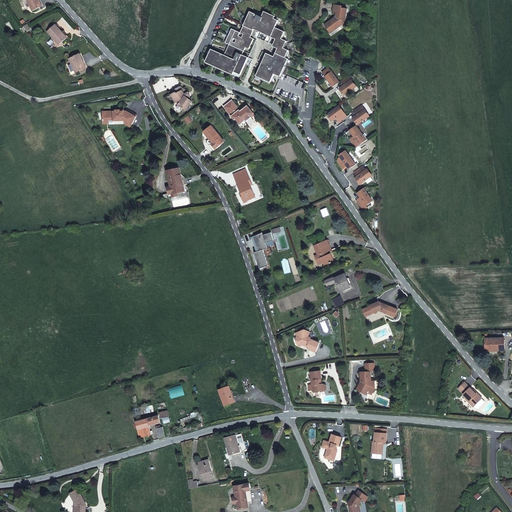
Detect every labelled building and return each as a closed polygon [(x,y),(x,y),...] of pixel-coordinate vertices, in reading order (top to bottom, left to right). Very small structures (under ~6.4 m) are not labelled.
[(38,0),(27,0),(33,11),(42,6),(38,0)] [(337,27),(337,29),(345,23),(348,9),(342,8),(342,6),(334,5),(332,12),(335,13),(335,17),(326,23),(327,24),(326,26),(330,27),(332,30),(337,27)] [(241,75),(248,60),(249,58),(243,55),(246,48),(249,50),(254,39),(251,37),(254,30),(276,40),(273,47),(278,49),(274,56),(266,53),(261,63),(260,66),(256,76),(263,80),(271,83),(275,74),(281,77),(273,93),(295,103),(298,97),(301,98),(307,85),(282,73),(289,59),(286,58),(289,50),(284,48),(287,41),(282,39),(286,32),(276,27),(279,20),(275,18),(276,16),(265,11),(262,17),(250,11),(240,33),(232,28),(225,43),(229,45),(225,55),(212,49),(205,63),(233,75),(234,72),(241,75)] [(326,23),(323,25),(330,34),(337,29),(337,27),(332,30),(330,27),(326,26),(327,24),(326,23)] [(61,33),(62,32),(56,25),(47,32),(59,45),(62,42),(66,38),(61,33)] [(83,63),(84,62),(82,58),(80,53),(69,58),(76,73),(85,68),(83,63)] [(322,73),(333,87),(340,82),(329,68),(322,73)] [(348,76),(340,82),(343,86),(339,89),(344,96),(354,88),(350,82),(351,81),(348,76)] [(170,91),(172,94),(183,88),(180,86),(170,91)] [(183,88),(172,94),(171,95),(175,102),(179,104),(178,105),(186,111),(193,101),(189,91),(186,90),(183,88)] [(166,97),(174,104),(178,105),(179,104),(175,102),(171,95),(166,97)] [(251,115),(254,113),(251,109),(248,105),(245,108),(241,110),(240,109),(232,100),(224,106),(235,119),(236,118),(239,121),(242,122),(245,120),(246,121),(252,116),(251,115)] [(352,118),(357,125),(368,117),(363,111),(365,110),(362,105),(353,111),(356,115),(352,118)] [(338,107),(327,115),(332,122),(336,119),(339,123),(344,119),(341,115),(343,113),(338,107)] [(114,110),(103,110),(104,119),(115,118),(115,119),(125,119),(127,120),(126,122),(132,124),(137,115),(128,110),(127,109),(125,109),(125,110),(121,111),(121,108),(114,109),(114,110)] [(187,124),(192,121),(188,116),(184,119),(187,124)] [(204,131),(210,139),(213,142),(211,144),(215,149),(225,142),(212,125),(204,131)] [(356,126),(349,131),(352,134),(359,129),(356,126)] [(350,139),(356,148),(366,140),(359,129),(352,134),(354,137),(350,139)] [(206,141),(214,150),(215,149),(211,144),(213,142),(210,139),(206,141)] [(340,157),(336,160),(343,169),(347,166),(349,170),(356,165),(347,152),(340,157)] [(355,178),(360,185),(371,177),(366,170),(363,166),(354,173),(357,177),(355,178)] [(179,182),(181,182),(178,168),(167,170),(171,187),(172,194),(184,191),(183,185),(180,186),(179,182)] [(247,175),(249,175),(246,168),(234,174),(242,193),(245,202),(256,197),(251,186),(247,175)] [(373,201),(364,188),(357,193),(361,197),(359,199),(356,200),(363,211),(368,208),(366,206),(373,201)] [(268,266),(263,250),(268,248),(266,243),(274,240),(271,233),(263,235),(263,234),(254,237),(257,248),(256,248),(257,252),(255,252),(260,268),(268,266)] [(328,246),(330,245),(328,240),(313,246),(317,255),(315,256),(318,265),(323,263),(324,266),(335,262),(333,258),(331,253),(328,246)] [(348,280),(345,273),(335,278),(341,292),(351,287),(348,280)] [(341,295),(331,299),(335,308),(345,304),(341,295)] [(377,309),(380,310),(386,313),(390,305),(385,303),(379,301),(370,304),(370,305),(363,308),(365,316),(374,312),(373,310),(377,309)] [(296,340),(302,342),(306,344),(308,347),(315,350),(319,341),(310,337),(310,336),(312,337),(313,333),(311,332),(311,331),(304,328),(295,331),(297,335),(296,335),(295,338),(296,340)] [(487,338),(485,339),(485,344),(485,349),(498,348),(499,351),(505,350),(504,338),(487,338)] [(374,384),(374,378),(370,378),(370,371),(374,371),(374,362),(365,362),(365,371),(360,371),(360,380),(361,380),(361,381),(360,383),(359,383),(356,389),(362,392),(363,390),(367,392),(369,393),(372,394),(375,387),(373,386),(374,384)] [(320,382),(320,379),(321,379),(321,377),(322,376),(321,368),(310,369),(311,389),(313,390),(314,391),(323,391),(325,388),(325,383),(324,382),(321,382),(320,382)] [(462,394),(468,400),(467,401),(472,406),(481,397),(479,395),(477,392),(476,393),(464,381),(457,388),(462,393),(462,394)] [(182,384),(169,388),(171,399),(185,395),(182,384)] [(233,397),(229,386),(219,390),(225,406),(234,402),(232,397),(233,397)] [(153,405),(134,409),(135,416),(154,412),(153,405)] [(160,413),(162,419),(168,418),(170,417),(168,410),(160,413)] [(136,421),(136,422),(137,429),(149,427),(149,425),(149,422),(153,421),(154,424),(158,423),(160,423),(158,417),(158,414),(156,415),(156,416),(136,421)] [(149,427),(137,429),(139,438),(145,437),(151,435),(149,426),(149,425),(149,427)] [(161,425),(156,427),(159,438),(165,437),(163,427),(161,427),(161,425)] [(375,436),(374,440),(373,440),(372,453),(383,454),(384,442),(387,442),(388,432),(375,431),(375,436)] [(327,447),(324,456),(330,458),(331,454),(335,455),(338,449),(336,448),(337,444),(339,445),(342,437),(332,433),(331,437),(329,441),(324,439),(322,446),(327,447)] [(236,435),(225,438),(230,454),(240,451),(236,435)] [(204,461),(200,463),(205,480),(214,477),(208,460),(204,461)] [(234,486),(236,497),(237,503),(238,509),(248,507),(248,503),(246,491),(250,490),(251,490),(250,483),(234,486)] [(360,511),(362,511),(361,504),(359,504),(363,499),(365,500),(368,495),(361,489),(357,494),(356,493),(349,502),(352,504),(351,506),(351,511),(360,511)] [(79,494),(81,494),(78,490),(71,494),(73,498),(75,502),(77,506),(76,511),(85,511),(86,504),(85,504),(79,494)]
